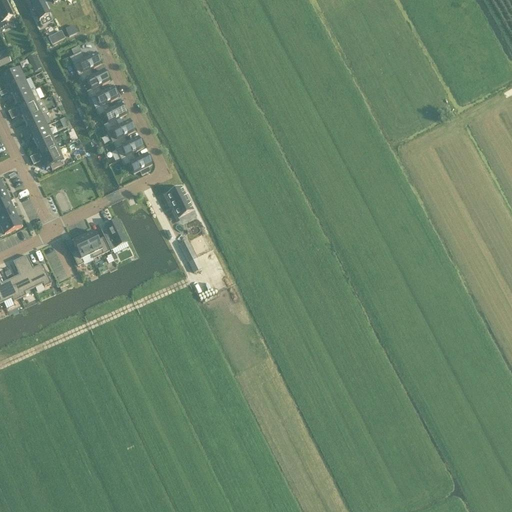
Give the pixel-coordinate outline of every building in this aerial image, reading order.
[(0,0),(0,32),(9,29),(6,22),(14,19),(12,14),(14,14),(10,6),(9,7),(5,0),(4,1),(3,0),(0,0)] [(27,0),(33,10),(31,11),(30,11),(32,16),(33,16),(35,15),(39,23),(39,22),(49,17),(50,17),(40,0),(27,0)] [(73,27),(65,30),(69,38),(76,34),(73,27)] [(52,47),(64,40),(61,33),(48,40),(52,47)] [(73,57),(81,54),(78,48),(71,52),(73,57)] [(73,57),(69,60),(78,78),(90,71),(100,66),(95,56),(85,61),(81,54),(73,57)] [(7,56),(0,59),(0,68),(10,63),(7,56)] [(34,56),(27,59),(34,74),(41,71),(34,56)] [(25,82),(19,70),(16,71),(15,68),(4,73),(6,76),(3,78),(6,86),(3,88),(5,91),(25,82)] [(93,78),(90,71),(78,78),(82,84),(86,82),(91,91),(86,94),(98,88),(109,83),(103,73),(93,78)] [(30,93),(25,82),(5,91),(7,95),(10,94),(14,101),(30,93)] [(101,94),(98,88),(86,94),(90,100),(90,101),(91,100),(94,99),(95,100),(99,108),(95,110),(95,111),(107,105),(117,100),(112,89),(101,94)] [(35,91),(30,93),(14,101),(17,109),(14,110),(16,114),(36,105),(40,103),(35,91)] [(25,124),(41,115),(36,105),(16,114),(18,118),(21,116),(25,124)] [(110,111),(107,105),(95,111),(98,118),(103,116),(108,125),(103,127),(103,128),(115,122),(126,117),(120,106),(110,111)] [(46,127),(41,115),(25,124),(28,131),(25,133),(27,137),(46,127)] [(59,123),(63,131),(68,129),(64,120),(59,123)] [(118,128),(115,122),(103,128),(112,145),(124,139),(134,133),(129,123),(118,128)] [(52,138),(46,127),(27,137),(29,141),(32,139),(35,146),(52,138)] [(57,150),(52,138),(35,146),(39,154),(36,156),(38,159),(57,150)] [(127,145),(124,139),(112,145),(120,161),(132,155),(143,150),(137,140),(127,145)] [(63,162),(57,150),(38,159),(38,160),(39,163),(43,162),(47,170),(50,168),(52,172),(62,167),(60,163),(63,162)] [(135,162),(132,155),(120,161),(124,169),(129,166),(134,176),(139,173),(148,169),(151,167),(146,156),(135,162)] [(148,169),(139,173),(141,177),(150,173),(148,169)] [(180,189),(165,197),(178,222),(193,214),(180,189)] [(4,192),(0,193),(0,204),(8,201),(4,192)] [(0,216),(13,210),(8,201),(0,204),(0,216)] [(0,216),(0,227),(17,219),(13,210),(0,216)] [(0,227),(0,238),(22,229),(17,219),(0,227)] [(101,232),(110,252),(126,244),(116,222),(105,227),(106,230),(101,232)] [(92,233),(82,238),(91,256),(93,260),(108,253),(102,240),(97,243),(92,233)] [(72,255),(78,268),(83,265),(81,261),(91,256),(82,238),(72,243),(77,252),(72,255)] [(194,260),(186,243),(180,246),(188,263),(194,260)] [(26,257),(20,260),(34,290),(43,285),(44,289),(51,285),(42,266),(33,270),(26,257)] [(19,277),(11,281),(20,300),(26,297),(25,294),(34,290),(20,260),(13,264),(19,277)] [(0,280),(0,297),(3,304),(12,300),(14,303),(20,300),(11,281),(2,285),(0,280)]
